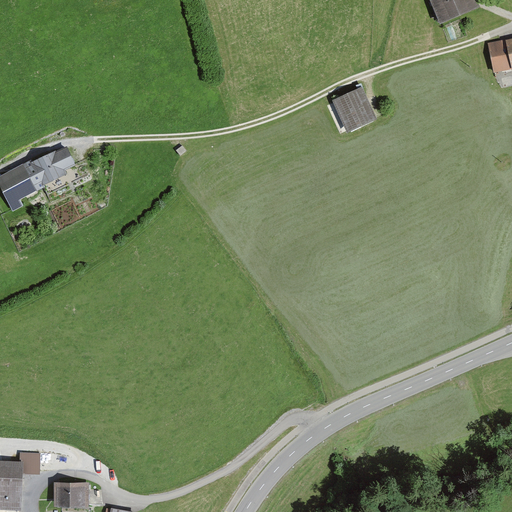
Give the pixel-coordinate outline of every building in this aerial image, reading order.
[(432,9),(437,22),(471,7),(468,0),(428,0),(432,8),(432,9)] [(511,39),(487,44),(493,72),(511,67),(511,39)] [(335,101),(348,129),(371,119),(358,90),(335,101)] [(200,150),(204,156),(217,146),(212,141),(200,150)] [(179,156),(184,162),(199,150),(194,145),(179,156)] [(175,150),(179,156),(185,151),(181,146),(175,150)] [(72,165),(64,148),(45,157),(35,162),(34,159),(29,162),(41,185),(64,173),(62,170),(72,165)] [(42,187),(41,185),(29,162),(0,177),(0,186),(11,209),(20,204),(18,200),(42,187)] [(0,505),(6,506),(7,500),(18,500),(18,473),(40,474),(40,454),(20,453),(19,462),(0,461),(0,505)] [(57,503),(83,503),(84,489),(85,489),(85,483),(54,483),(54,492),(57,492),(57,503)]
